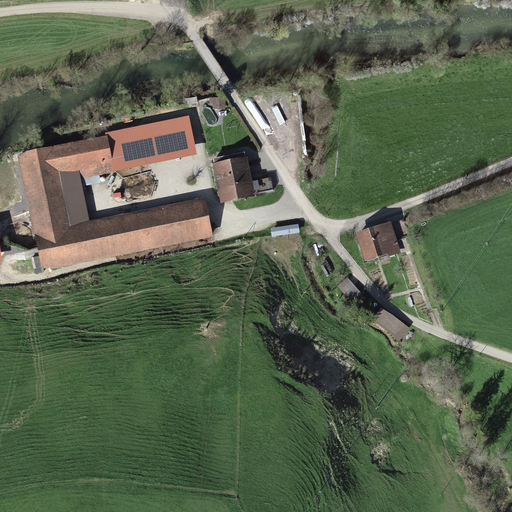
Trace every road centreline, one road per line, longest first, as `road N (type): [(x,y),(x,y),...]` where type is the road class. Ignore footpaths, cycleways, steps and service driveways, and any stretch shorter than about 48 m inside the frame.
road 1 (unclassified): [(0,12),(86,7),(183,20),(325,230),(511,161)]
road 2 (track): [(511,358),(392,309),(325,230)]
